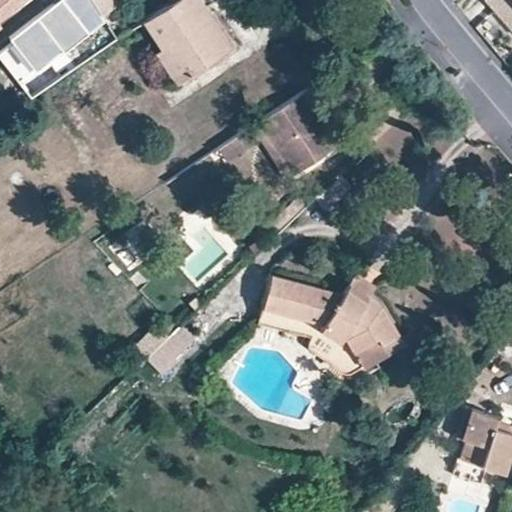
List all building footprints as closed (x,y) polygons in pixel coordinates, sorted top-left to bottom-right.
[(0,0),(0,14),(18,0),(0,0)] [(89,0),(96,11),(114,0),(89,0)] [(170,0),(142,18),(159,45),(166,40),(186,74),(230,45),(200,0),(170,0)] [(511,0),(486,0),(511,29),(511,0)] [(166,40),(159,45),(153,49),(174,82),(186,74),(166,40)] [(332,143),(297,93),(256,122),(291,172),(332,143)] [(357,119),(372,137),(393,119),(378,101),(357,119)] [(211,145),(221,162),(257,139),(247,122),(211,145)] [(354,269),(345,285),(363,298),(366,294),(374,283),(354,269)] [(270,273),(261,305),(321,322),(310,336),(307,345),(316,353),(343,370),(351,370),(360,364),(362,366),(403,342),(379,303),(366,294),(363,298),(345,285),(341,292),(270,273)] [(321,322),(261,305),(257,321),(310,336),(321,322)] [(178,324),(143,357),(158,373),(173,360),(169,357),(190,337),(178,324)] [(454,434),(460,437),(470,406),(463,404),(454,434)] [(464,438),(459,457),(503,471),(509,451),(511,452),(511,430),(493,425),(495,417),(496,414),(470,406),(460,437),(464,438)] [(511,430),(511,423),(495,417),(493,425),(511,430)]
